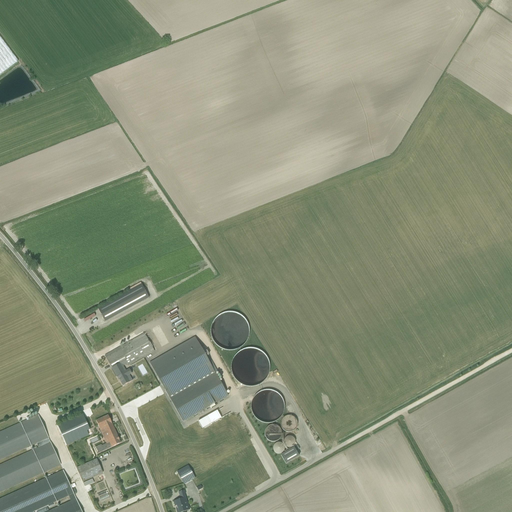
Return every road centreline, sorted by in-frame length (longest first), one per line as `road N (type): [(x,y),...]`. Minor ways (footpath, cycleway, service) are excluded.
road 1 (unclassified): [(0,234),(74,329),(135,442),(161,511)]
road 2 (track): [(511,350),(276,481)]
